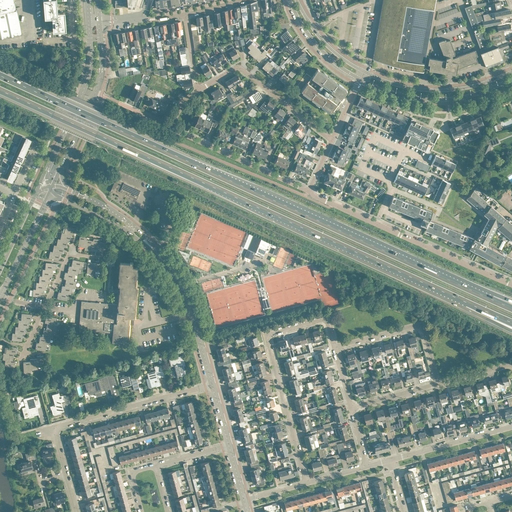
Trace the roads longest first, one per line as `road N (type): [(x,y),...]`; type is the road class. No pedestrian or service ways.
road 1 (motorway): [(492,300),(0,75)]
road 2 (motorway): [(0,89),(467,303)]
road 3 (residential): [(306,483),(266,339),(269,330),(318,317),(333,347)]
road 4 (unclassified): [(511,284),(307,191)]
road 5 (residential): [(52,431),(211,385)]
road 6 (residential): [(332,139),(238,68),(197,90)]
road 7 (tertiary): [(89,21),(88,79),(45,173)]
road 8 (secondary): [(359,79),(438,99),(511,80)]
road 9 (secondary): [(511,72),(434,90),(363,71)]
road 10 (residential): [(307,191),(169,127)]
road 11 (tertiary): [(62,165),(97,83),(99,21)]
road 12 (residential): [(434,384),(413,326),(333,347)]
road 13 (residential): [(388,459),(511,426)]
